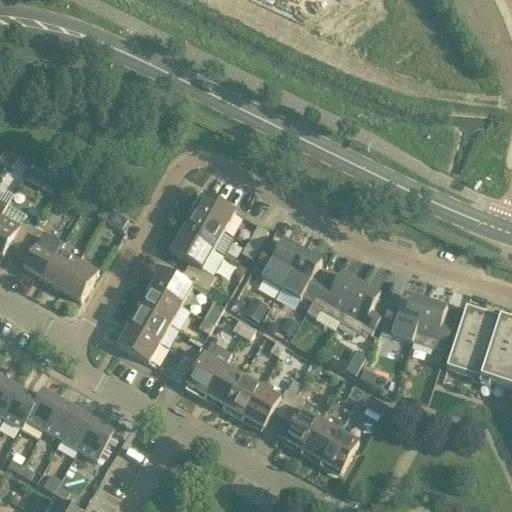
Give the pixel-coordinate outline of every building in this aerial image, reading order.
[(4,154),(0,160),(0,164),(6,168),(12,158),(4,154)] [(12,172),(18,161),(12,158),(6,168),(12,172)] [(50,179),(31,168),(24,180),(43,191),(51,196),(58,184),(50,179)] [(61,189),(54,202),(63,207),(70,194),(61,189)] [(194,219),(224,236),(236,217),(205,200),(194,219)] [(0,259),(3,262),(7,255),(18,261),(34,231),(23,225),(26,219),(8,209),(0,222),(0,259)] [(97,220),(103,223),(104,224),(110,214),(103,210),(97,220)] [(128,224),(110,214),(104,224),(122,235),(128,224)] [(183,238),(214,255),(224,236),(194,219),(183,238)] [(246,249),(257,255),(268,236),(257,229),(246,249)] [(28,267),(24,273),(43,285),(61,253),(64,248),(34,231),(18,261),(28,267)] [(190,267),(185,276),(210,290),(215,281),(213,279),(224,261),(214,255),(183,238),(172,257),(190,267)] [(254,273),(264,279),(262,282),(281,294),(303,256),(284,245),(276,258),(266,252),(254,273)] [(257,255),(246,249),(241,258),(252,264),(257,255)] [(61,253),(43,285),(62,295),(80,264),(61,253)] [(303,301),(312,306),(313,307),(324,286),(314,280),(322,267),(303,256),(281,294),(301,305),(303,301)] [(99,275),(80,264),(62,295),(81,306),(99,275)] [(241,267),(236,276),(243,280),(248,271),(241,267)] [(180,285),(162,274),(151,294),(182,311),(192,292),(205,299),(210,290),(185,276),(180,285)] [(312,306),(305,317),(316,323),(320,315),(339,326),(340,327),(361,289),(342,278),(334,291),(324,286),(313,307),(312,306)] [(371,340),(383,319),(373,314),(380,300),(361,289),(340,327),(359,338),(361,334),(371,340)] [(140,312),(171,330),(182,311),(151,294),(140,312)] [(380,337),(391,340),(413,347),(426,306),(405,299),(400,314),(389,310),(382,333),(380,337)] [(266,313),(252,305),(245,316),(259,324),(266,313)] [(446,354),(453,331),(442,328),(447,313),(426,306),(413,347),(434,354),(435,350),(446,354)] [(130,331),(160,349),(161,347),(167,350),(177,334),(170,330),(171,330),(140,312),(130,331)] [(511,326),(467,312),(447,373),(511,393),(511,326)] [(281,331),(292,337),(297,329),(286,322),(281,331)] [(209,339),(214,330),(203,324),(198,333),(209,339)] [(241,340),(248,330),(238,324),(232,335),(241,340)] [(248,330),(241,340),(250,345),(256,335),(248,330)] [(160,349),(130,331),(118,350),(149,368),(160,349)] [(279,362),(285,351),(276,346),(269,357),(279,362)] [(231,358),(211,347),(204,359),(205,359),(187,390),(207,401),(224,371),(224,370),(231,358)] [(182,361),(193,367),(198,359),(187,352),(182,361)] [(193,367),(182,361),(170,381),(181,387),(193,367)] [(359,369),(353,366),(352,365),(346,375),(356,380),(362,370),(359,369)] [(225,412),(243,381),(224,371),(207,401),(225,412)] [(371,389),(376,380),(364,373),(359,382),(371,389)] [(243,381),(225,412),(244,422),(262,392),(243,381)] [(296,399),(302,388),(294,383),(287,394),(296,399)] [(18,394),(0,384),(0,422),(2,423),(18,394)] [(357,407),(363,396),(354,390),(348,401),(357,407)] [(284,422),(297,400),(296,399),(287,394),(286,394),(281,403),(262,392),(244,422),(264,434),(274,416),(284,422)] [(36,405),(35,404),(18,394),(2,423),(20,434),(25,425),(24,425),(36,405)] [(35,404),(36,405),(24,425),(25,425),(42,435),(59,406),(40,395),(35,404)] [(363,396),(357,407),(363,410),(365,412),(372,400),(363,396)] [(326,416),(307,406),(297,400),(284,422),(294,427),(284,445),(303,456),(321,426),(320,425),(326,416)] [(59,445),(60,445),(77,416),(59,406),(42,435),(59,445)] [(350,418),(357,421),(363,410),(357,407),(350,418)] [(56,450),(63,453),(65,448),(78,455),(94,426),(77,416),(60,445),(59,445),(56,450)] [(324,421),(321,426),(303,456),(322,467),(340,436),(338,436),(341,431),(340,425),(329,419),(324,421)] [(112,437),(94,426),(78,455),(96,466),(112,437)] [(340,436),(322,467),(342,478),(359,448),(340,436)] [(6,471),(17,478),(22,470),(19,468),(22,462),(14,458),(6,471)] [(34,477),(22,470),(17,478),(29,485),(32,479),(34,477)] [(41,492),(53,498),(57,490),(56,490),(59,485),(49,478),(41,492)] [(57,490),(53,498),(64,505),(69,497),(57,490)]
